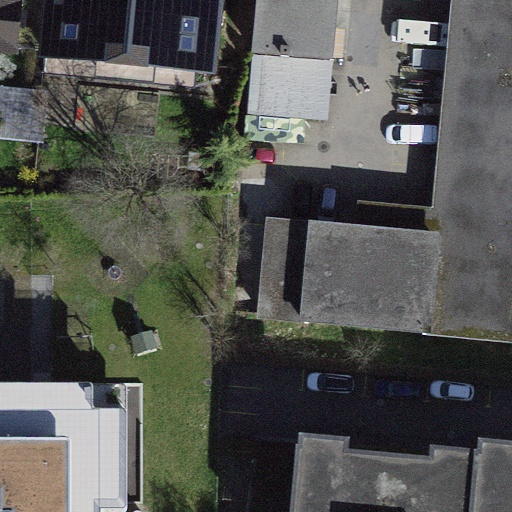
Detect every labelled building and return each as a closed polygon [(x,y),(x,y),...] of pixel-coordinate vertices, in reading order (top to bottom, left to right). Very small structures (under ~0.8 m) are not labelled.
[(37,0),(0,0),(0,39),(33,43),(37,0)] [(55,0),(50,44),(228,64),(234,0),(55,0)] [(337,0),(260,0),(249,119),(326,128),(337,0)] [(511,0),(448,0),(431,213),(358,207),(357,234),(272,225),(262,329),(511,353),(511,0)] [(0,511),(116,511),(118,383),(0,382),(0,511)] [(490,511),(495,462),(304,444),(296,511),(490,511)] [(495,462),(490,511),(511,511),(511,447),(497,446),(495,462)]
